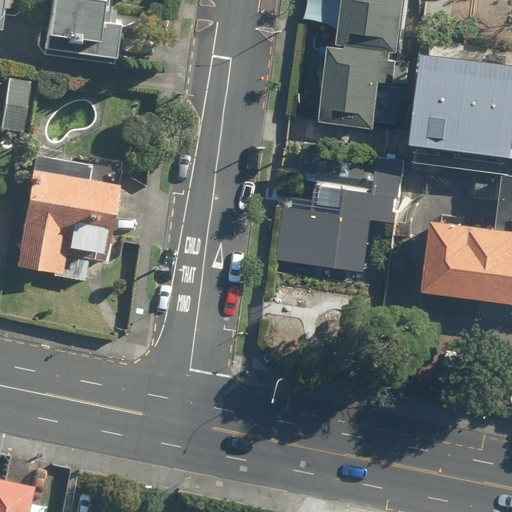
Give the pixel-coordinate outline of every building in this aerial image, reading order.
[(7,13),(23,15),(31,5),(31,0),(0,0),(0,25),(6,26),(7,13)] [(129,24),(114,22),(116,0),(54,0),(48,56),(109,63),(124,65),(129,24)] [(354,0),(350,39),(413,46),(418,0),(354,0)] [(409,49),(339,42),(330,118),(401,126),(409,49)] [(511,62),(428,53),(416,158),(505,168),(498,225),(437,218),(428,292),(511,301),(511,62)] [(4,129),(28,133),(36,83),(12,79),(4,129)] [(128,184),(124,183),(128,163),(86,155),(85,161),(40,153),(37,167),(35,167),(17,268),(90,282),(95,251),(115,254),(128,184)] [(285,209),(277,260),(363,273),(371,222),(396,225),(406,161),(380,157),(374,196),(344,192),(340,217),(285,209)] [(0,511),(42,511),(44,504),(36,503),(39,482),(0,475),(0,511)]
